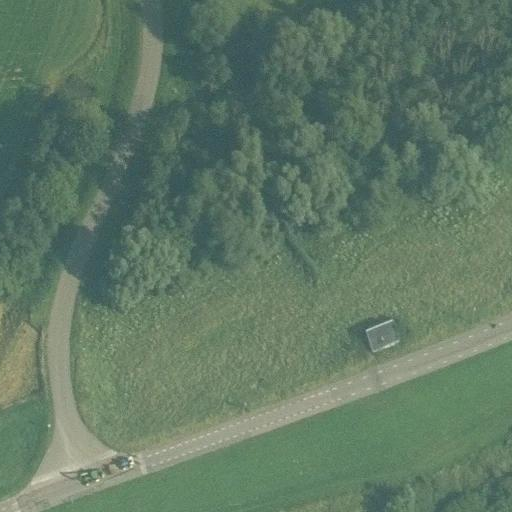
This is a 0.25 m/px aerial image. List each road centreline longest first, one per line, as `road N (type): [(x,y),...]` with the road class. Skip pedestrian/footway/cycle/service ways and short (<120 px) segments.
road 1 (unclassified): [(150,0),(151,63),(137,121),(68,281),(55,366),(87,482)]
road 2 (tertiary): [(87,482),(511,328)]
